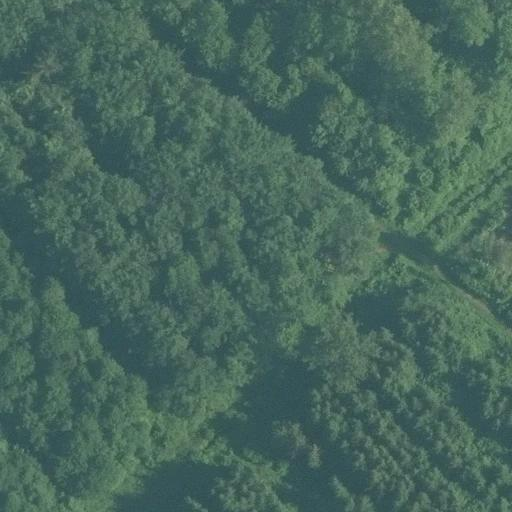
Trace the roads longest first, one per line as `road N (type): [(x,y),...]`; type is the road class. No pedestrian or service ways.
road 1 (track): [(81,0),(402,249)]
road 2 (track): [(402,249),(511,334)]
